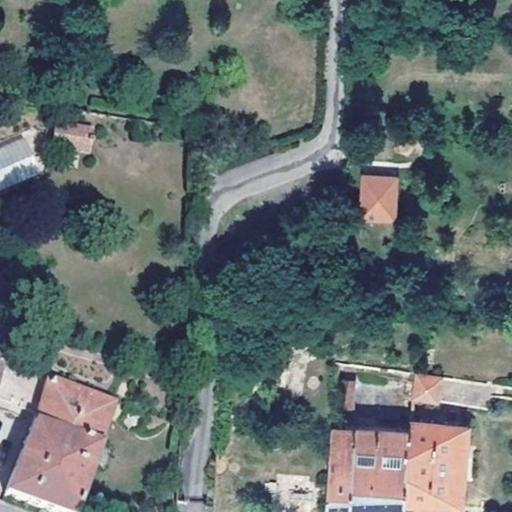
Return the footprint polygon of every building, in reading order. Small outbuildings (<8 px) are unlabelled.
[(55,121),(51,149),(88,154),(93,127),(55,121)] [(0,146),(0,191),(42,173),(26,135),(0,146)] [(402,174),(369,172),(366,217),(399,219),(402,174)] [(0,365),(0,400),(31,413),(3,493),(53,511),(73,511),(112,401),(60,376),(28,365),(33,350),(17,345),(11,358),(4,356),(0,365)] [(493,385),(413,374),(413,376),(412,397),(490,406),(493,385)] [(470,423),(411,419),(410,426),(406,499),(464,501),(470,423)] [(410,426),(333,423),(327,510),(377,509),(406,508),(406,499),(410,426)]
